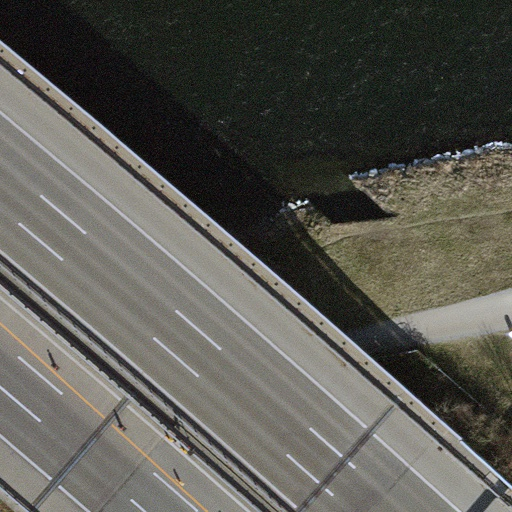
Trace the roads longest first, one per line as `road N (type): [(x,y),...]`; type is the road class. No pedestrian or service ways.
road 1 (track): [(0,380),(178,369),(511,312)]
road 2 (motorway): [(381,511),(0,180)]
road 3 (motorway): [(0,392),(139,511)]
